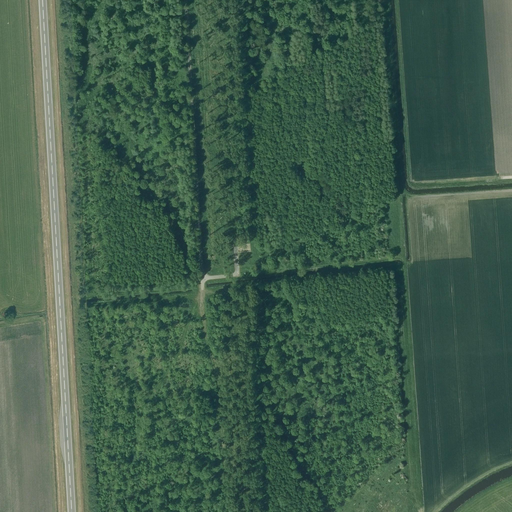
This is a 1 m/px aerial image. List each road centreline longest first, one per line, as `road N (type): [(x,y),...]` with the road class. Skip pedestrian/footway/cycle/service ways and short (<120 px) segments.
road 1 (trunk): [(71,511),(42,0)]
road 2 (unclassified): [(202,289),(185,0)]
